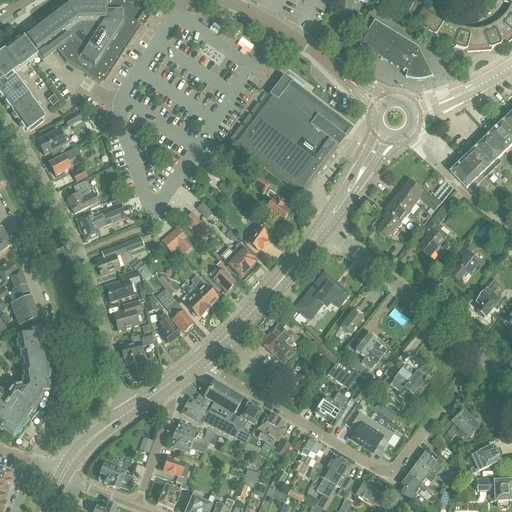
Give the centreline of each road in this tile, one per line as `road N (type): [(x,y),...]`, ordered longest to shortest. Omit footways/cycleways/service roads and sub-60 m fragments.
road 1 (residential): [(482,356),(388,477),(195,362)]
road 2 (residential): [(0,114),(80,255),(125,413)]
road 3 (residential): [(21,248),(58,374),(54,417),(34,465)]
road 4 (tertiary): [(482,356),(326,227)]
road 5 (tertiary): [(381,105),(297,39),(219,0)]
road 6 (secondary): [(195,362),(264,305),(326,227)]
road 7 (residential): [(511,235),(405,133)]
road 8 (residential): [(138,508),(171,407),(164,386)]
